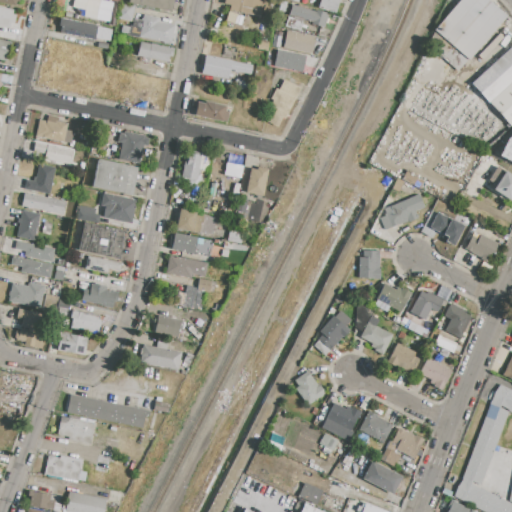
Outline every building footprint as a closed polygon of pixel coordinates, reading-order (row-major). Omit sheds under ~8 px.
[(77,15),(107,22),(112,2),(101,0),(65,0),(64,9),(78,12),(77,15)] [(173,0),(171,11),(123,2),(123,0),(173,0)] [(262,0),(262,1),(265,2),(261,18),(237,13),(233,24),(226,23),(230,6),(223,5),(223,0),(262,0)] [(320,0),(338,0),(334,13),(318,8),(320,0)] [(459,0),(487,0),(506,16),(468,60),(434,30),(459,0)] [(120,4),(134,6),(131,21),(117,19),(120,4)] [(105,5),(117,8),(114,26),(90,22),(92,15),(103,17),(105,5)] [(292,5),(315,12),(315,10),(326,13),(325,15),(328,16),(324,29),(312,25),(313,22),(289,15),(292,5)] [(0,7),(13,10),(12,15),(16,15),(14,24),(10,23),(9,28),(0,26),(0,7)] [(143,15),(159,18),(159,23),(174,26),(171,44),(121,34),(122,26),(129,27),(129,25),(131,25),(133,19),(142,21),(143,15)] [(59,19),(97,26),(94,40),(59,33),(60,27),(58,26),(59,19)] [(286,31),(315,37),(311,54),(282,49),(286,31)] [(0,39),(11,42),(6,62),(0,60),(0,39)] [(98,42),(108,44),(107,50),(97,48),(98,42)] [(139,42),(173,48),(171,57),(168,56),(167,62),(150,59),(149,63),(138,60),(139,57),(136,56),(139,42)] [(511,46),(511,126),(511,127),(471,84),(511,46)] [(276,50),(304,56),(300,74),(272,67),(276,50)] [(205,55),(232,61),(231,62),(252,66),(251,74),(230,70),(228,78),(201,73),(205,55)] [(284,80),(300,89),(284,120),(281,118),(276,127),(265,122),(272,108),(269,107),(273,101),(270,99),(276,88),(278,90),(284,80)] [(196,101),(204,103),(205,101),(225,105),(224,110),(228,111),(226,122),(193,116),(196,101)] [(38,120),(46,122),(47,116),(58,118),(57,122),(67,124),(66,130),(73,131),(71,144),(34,137),(38,120)] [(90,148),(93,131),(108,134),(104,151),(90,148)] [(124,131),(144,135),(144,137),(148,138),(146,146),(142,145),(139,164),(118,160),(122,144),(117,143),(119,133),(123,134),(124,131)] [(511,163),(498,156),(507,139),(511,134),(511,163)] [(34,143),(74,151),(71,166),(44,160),(45,154),(32,152),(34,143)] [(186,149),(202,152),(197,180),(194,180),(193,182),(180,180),(186,149)] [(244,154),(223,149),(218,171),(238,176),(244,154)] [(97,160),(138,168),(132,196),(92,188),(97,160)] [(38,164),(54,168),(49,194),(24,190),(26,180),(33,181),(33,177),(36,177),(38,164)] [(497,166),(511,175),(511,205),(487,189),(491,183),(488,181),(497,166)] [(250,169),(256,170),(257,167),(268,169),(263,196),(245,192),(250,169)] [(23,192),(65,200),(62,215),(20,207),(23,192)] [(100,193),(135,200),(130,224),(99,217),(95,219),(86,218),(85,220),(77,219),(77,216),(79,206),(94,209),(98,204),(100,193)] [(384,209),(417,195),(423,208),(415,211),(418,218),(406,223),(405,220),(384,229),(379,218),(386,215),(384,209)] [(253,201),(251,212),(245,211),(245,213),(235,211),(237,198),(253,201)] [(179,209),(205,214),(205,216),(216,218),(213,236),(175,229),(179,209)] [(22,210),(38,213),(33,241),(16,237),(22,210)] [(438,212),(463,226),(452,247),(444,242),(446,239),(441,237),(442,235),(424,226),(432,211),(437,214),(438,212)] [(83,223),(125,231),(119,259),(78,251),(83,223)] [(228,231),(242,234),(240,244),(227,241),(228,231)] [(174,233),(212,240),(209,257),(169,249),(171,238),(173,238),(174,233)] [(465,249),(472,235),(478,238),(480,234),(498,244),(491,257),(489,256),(488,258),(491,259),(489,264),(479,260),(481,257),(465,249)] [(16,241),(54,248),(51,262),(13,254),(16,241)] [(224,242),(248,247),(247,251),(232,248),(232,250),(223,248),(224,242)] [(221,249),(228,251),(226,258),(220,256),(221,249)] [(378,251),(378,269),(380,269),(380,278),(357,278),(357,258),(362,258),(362,251),(378,251)] [(87,256),(122,263),(120,271),(111,269),(110,274),(84,269),(87,256)] [(169,256),(207,263),(204,276),(191,273),(190,278),(165,274),(169,256)] [(12,257),(52,265),(50,278),(20,272),(21,267),(10,265),(12,257)] [(56,266),(64,268),(61,281),(54,280),(56,266)] [(198,279),(211,282),(210,284),(214,284),(212,294),(196,291),(198,279)] [(200,310),(201,280),(197,280),(197,287),(183,287),(183,309),(200,310)] [(12,284),(27,287),(27,282),(44,286),(39,308),(8,302),(12,284)] [(91,283),(106,286),(105,289),(118,292),(116,303),(113,302),(112,308),(80,302),(82,289),(90,290),(91,283)] [(376,300),(383,284),(394,290),(396,287),(400,289),(401,288),(410,292),(400,312),(376,300)] [(420,291),(425,294),(426,291),(443,301),(437,312),(430,309),(423,321),(408,313),(420,291)] [(46,294),(58,297),(55,311),(43,309),(46,294)] [(471,318),(459,339),(444,331),(450,320),(444,316),(451,304),(466,312),(465,314),(471,318)] [(18,308),(42,313),(40,323),(16,318),(18,308)] [(71,310),(103,317),(100,335),(70,330),(72,319),(70,319),(71,310)] [(348,331),(324,356),(313,345),(322,335),(318,331),(332,316),(334,317),(340,310),(350,320),(344,327),(348,331)] [(157,315),(180,320),(179,328),(186,329),(184,338),(152,331),(154,321),(156,321),(157,315)] [(370,316),(379,320),(376,327),(392,335),(382,355),(373,351),(374,349),(370,346),(371,344),(359,338),(370,316)] [(41,349),(24,345),(24,342),(14,339),(16,331),(19,332),(20,328),(27,330),(28,326),(37,329),(37,332),(45,334),(41,349)] [(59,331),(88,337),(84,356),(55,350),(59,331)] [(438,335),(456,344),(452,353),(434,344),(438,335)] [(142,344),(155,347),(157,339),(167,341),(166,349),(182,352),(178,371),(138,363),(142,344)] [(397,344),(415,353),(413,357),(419,360),(412,374),(395,366),(394,367),(387,363),(397,344)] [(432,352),(445,359),(442,366),(451,371),(442,390),(427,383),(429,380),(418,375),(426,358),(428,359),(432,352)] [(511,353),(511,381),(501,376),(511,353)] [(294,381),(307,372),(317,386),(319,385),(324,393),(309,403),(306,398),(303,401),(294,388),(298,386),(294,381)] [(500,385),(511,391),(511,413),(508,411),(509,410),(500,405),(498,408),(508,412),(481,485),(472,481),(470,484),(479,489),(480,488),(508,502),(511,483),(511,511),(484,511),(482,511),(482,510),(468,503),(468,504),(453,497),(457,487),(462,480),(461,480),(462,477),(490,401),(491,402),(494,393),(500,385)] [(70,395),(145,410),(141,428),(66,414),(70,395)] [(155,401),(170,404),(168,413),(153,410),(155,401)] [(333,404),(345,410),(346,406),(359,412),(350,430),(326,419),(333,404)] [(367,410),(377,415),(376,417),(392,425),(384,442),(358,430),(367,410)] [(55,436),(89,443),(93,422),(59,415),(55,436)] [(398,429),(404,432),(404,431),(413,436),(414,435),(423,439),(413,459),(394,450),(396,446),(391,443),(398,429)] [(325,434),(337,441),(330,455),(322,451),(324,447),(319,444),(325,434)] [(386,450),(399,456),(394,467),(380,460),(386,450)] [(47,456),(59,458),(60,456),(82,460),(78,481),(43,474),(47,456)] [(371,461),(403,476),(393,495),(362,480),(371,461)] [(304,484),(322,491),(315,506),(298,498),(304,484)] [(31,491),(61,497),(59,511),(28,506),(31,491)] [(64,511),(68,492),(106,499),(103,511),(64,511)] [(375,498),(387,503),(385,509),(372,504),(375,498)] [(447,511),(453,501),(472,511),(447,511)] [(296,503),(302,505),(303,504),(321,511),(297,511),(293,510),(296,503)] [(365,503),(386,511),(357,511),(355,511),(357,506),(360,507),(361,504),(364,505),(365,503)]
